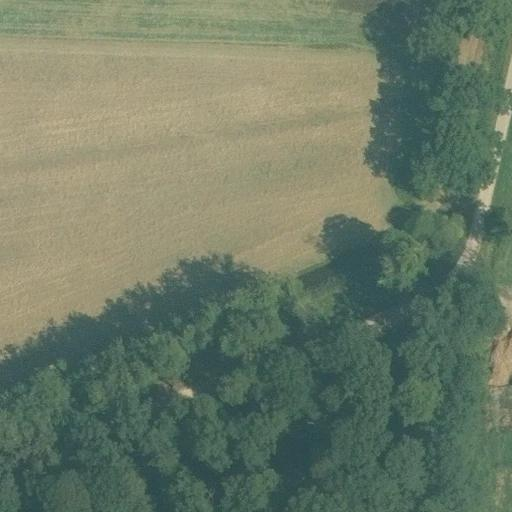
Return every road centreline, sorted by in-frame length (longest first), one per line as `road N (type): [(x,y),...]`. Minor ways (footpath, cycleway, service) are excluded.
road 1 (track): [(415,303),(0,472)]
road 2 (track): [(478,0),(415,303)]
road 3 (unclassified): [(460,273),(474,246),(511,85)]
